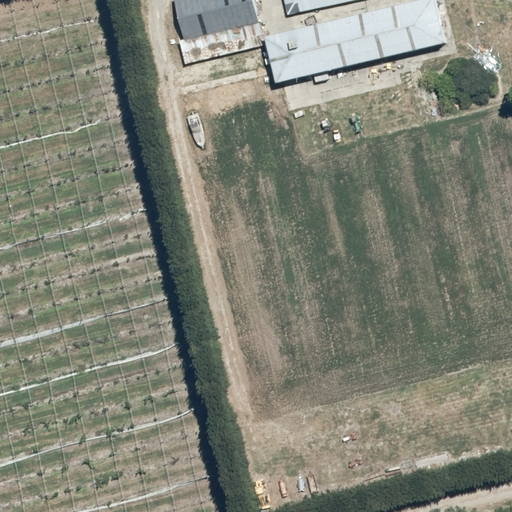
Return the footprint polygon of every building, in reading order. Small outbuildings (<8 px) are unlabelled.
[(170,0),(185,62),(264,43),(254,0),(170,0)] [(441,0),(416,0),(272,35),(283,82),(452,42),(441,0)] [(354,0),(284,0),(288,14),(354,0)] [(352,358),(288,85),(281,87),(277,73),(256,78),(324,365),(352,358)] [(241,79),(214,85),(284,375),(310,369),(241,79)] [(203,89),(178,95),(244,380),(268,374),(203,89)] [(511,150),(503,111),(481,117),(511,245),(511,150)] [(511,314),(466,123),(444,128),(490,320),(511,314)] [(426,130),(401,136),(448,332),(473,326),(426,130)] [(386,139),(362,145),(411,342),(435,336),(386,139)] [(350,150),(326,155),(370,347),(394,342),(350,150)]
